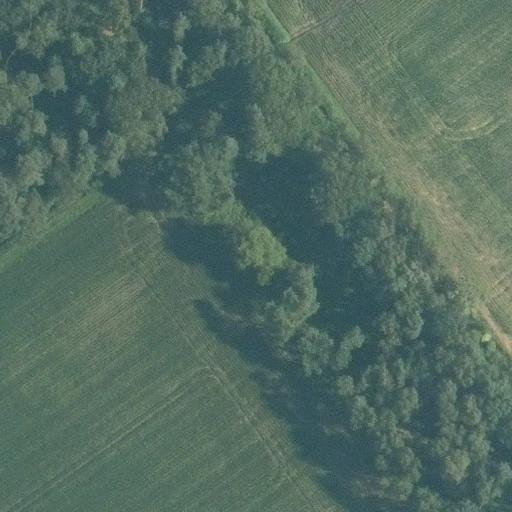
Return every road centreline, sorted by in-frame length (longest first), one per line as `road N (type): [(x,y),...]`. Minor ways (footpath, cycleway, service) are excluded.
road 1 (track): [(213,0),(511,398)]
road 2 (track): [(265,69),(0,258)]
